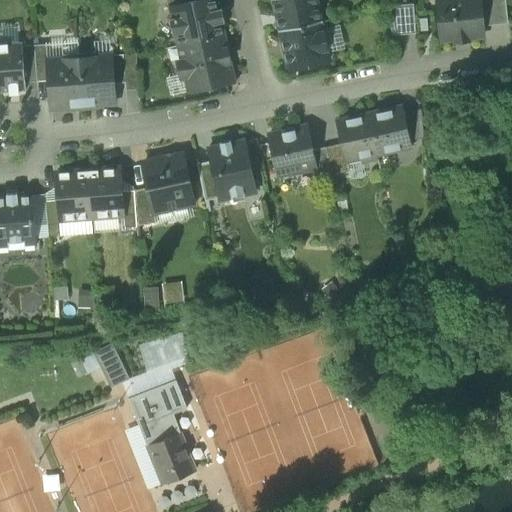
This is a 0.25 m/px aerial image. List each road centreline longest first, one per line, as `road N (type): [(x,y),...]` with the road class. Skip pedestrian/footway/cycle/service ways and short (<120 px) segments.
road 1 (residential): [(511,60),(264,104)]
road 2 (residential): [(264,104),(42,140)]
